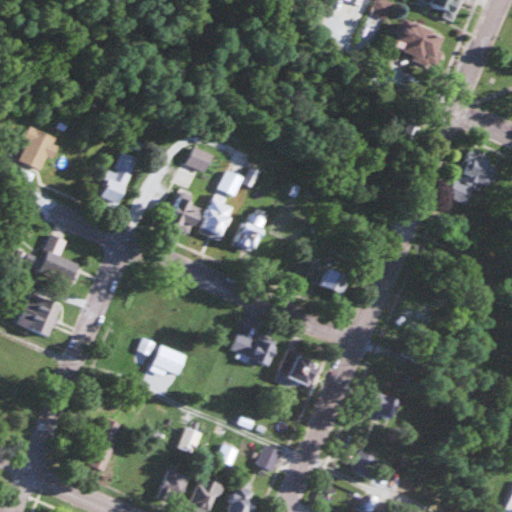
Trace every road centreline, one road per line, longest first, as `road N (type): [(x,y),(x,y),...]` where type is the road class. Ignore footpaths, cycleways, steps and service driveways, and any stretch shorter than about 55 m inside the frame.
road 1 (residential): [(284,511),(497,0)]
road 2 (residential): [(10,511),(178,125)]
road 3 (residential): [(47,206),(354,344)]
road 4 (residential): [(511,131),(363,61),(338,38)]
road 5 (residential): [(120,511),(0,458)]
